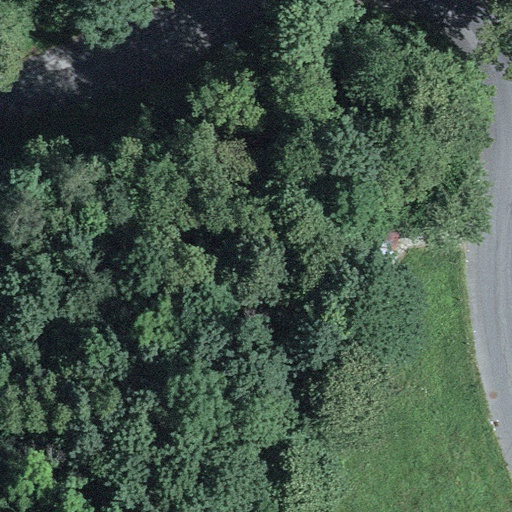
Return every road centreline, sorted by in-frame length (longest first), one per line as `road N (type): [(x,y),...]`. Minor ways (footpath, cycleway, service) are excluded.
road 1 (tertiary): [(461,0),(480,24),(492,62),(497,318),(511,410)]
road 2 (tertiary): [(0,98),(244,0)]
